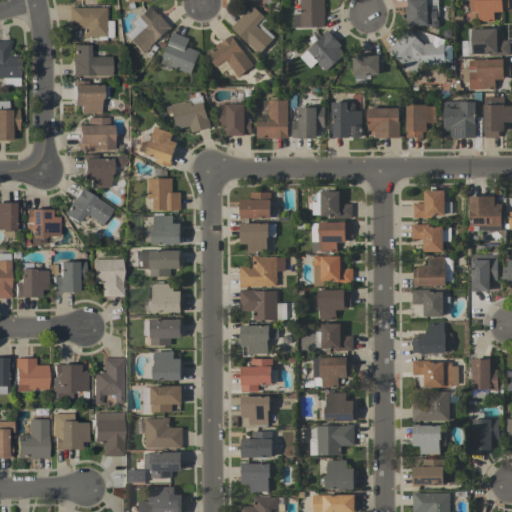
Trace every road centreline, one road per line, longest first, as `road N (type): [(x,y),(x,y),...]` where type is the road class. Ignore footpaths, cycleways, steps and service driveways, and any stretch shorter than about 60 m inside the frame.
road 1 (residential): [(385,167),(386,511)]
road 2 (residential): [(211,170),(212,511)]
road 3 (residential): [(511,167),(211,170)]
road 4 (residential): [(36,0),(44,169)]
